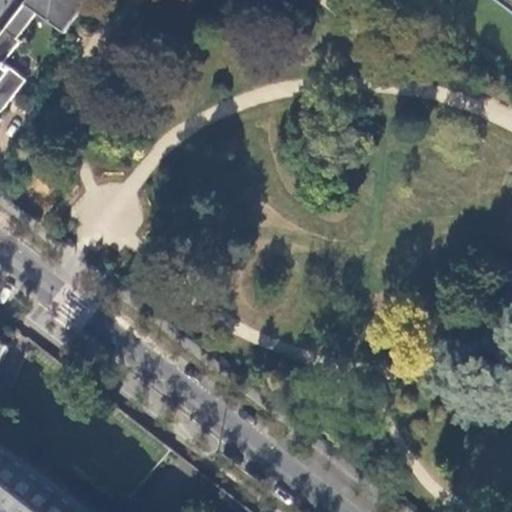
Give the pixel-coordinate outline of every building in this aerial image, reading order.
[(28,0),(25,4),(37,13),(58,28),(67,35),(93,1),(91,0),(28,0)] [(0,121),(2,119),(0,117),(27,82),(4,64),(21,40),(18,38),(37,13),(25,4),(0,37),(0,121)] [(37,169),(17,193),(45,215),(65,191),(37,169)] [(0,342),(0,364),(9,347),(1,341),(0,342)] [(92,511),(0,440),(0,501),(14,511),(92,511)]
